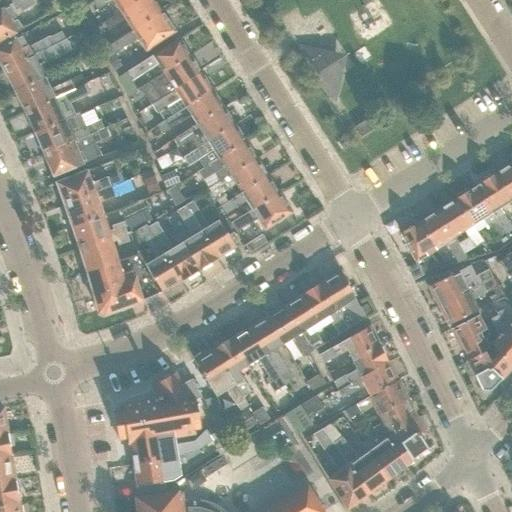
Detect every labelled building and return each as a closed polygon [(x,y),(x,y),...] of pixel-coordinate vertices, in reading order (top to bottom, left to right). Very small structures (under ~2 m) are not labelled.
[(0,41),(21,29),(13,15),(16,13),(35,4),(32,0),(6,0),(2,3),(4,7),(0,9),(0,41)] [(120,11),(137,0),(95,0),(92,3),(97,11),(114,0),(120,11)] [(133,30),(161,12),(153,0),(137,0),(120,11),(121,11),(104,22),(109,30),(126,19),(133,30)] [(276,14),(286,8),(281,0),(271,0),(268,2),(276,14)] [(81,27),(92,20),(86,10),(75,17),(81,27)] [(161,12),(133,30),(133,31),(101,51),(112,71),(121,65),(114,54),(138,39),(146,50),(174,32),(161,12)] [(50,37),(49,36),(28,46),(21,35),(0,46),(0,63),(4,71),(33,56),(33,55),(65,39),(61,31),(50,37)] [(15,90),(49,74),(44,63),(64,54),(71,50),(66,39),(65,39),(33,55),(33,56),(4,71),(15,90)] [(157,64),(163,73),(189,56),(178,39),(118,77),(128,96),(137,90),(132,81),(157,64)] [(304,53),(300,47),(299,48),(333,101),(334,100),(330,94),(334,92),(337,78),(335,75),(337,73),(340,64),(336,56),(326,54),(323,56),(320,53),(308,50),(304,53)] [(163,73),(140,87),(146,96),(168,82),(174,90),(174,91),(201,75),(189,56),(163,73)] [(76,88),(85,83),(81,74),(70,80),(50,88),(44,77),(49,75),(49,74),(15,90),(15,91),(25,112),(76,88)] [(185,107),(212,91),(201,75),(174,91),(174,90),(152,104),(157,113),(179,99),(185,107)] [(81,97),(76,88),(25,112),(35,133),(65,120),(57,104),(62,102),(63,106),(81,97)] [(196,125),(223,108),(212,91),(185,107),(156,125),(162,134),(190,116),(196,124),(196,125)] [(208,143),(234,125),(223,108),(196,125),(196,124),(175,137),(181,146),(191,140),(197,148),(197,149),(208,143)] [(360,138),(373,129),(367,119),(353,128),(360,138)] [(89,135),(85,126),(74,130),(70,132),(65,120),(35,133),(44,154),(89,135)] [(99,120),(92,123),(95,132),(96,131),(102,129),(99,120)] [(218,159),(244,142),(234,125),(208,143),(197,149),(197,148),(183,157),(189,166),(213,150),(218,159)] [(102,129),(96,131),(100,141),(110,137),(106,127),(102,129)] [(89,135),(44,154),(53,176),(83,163),(78,151),(101,141),(100,141),(96,131),(95,132),(89,135)] [(219,183),(256,159),(244,142),(218,159),(197,172),(202,181),(213,174),(219,183)] [(156,159),(161,170),(172,165),(167,154),(156,159)] [(241,194),(267,176),(256,159),(219,183),(208,190),(214,198),(235,184),(241,194)] [(511,162),(493,174),(511,202),(511,203),(511,162)] [(166,189),(180,183),(174,169),(159,175),(166,189)] [(64,205),(111,186),(123,181),(120,171),(107,176),(91,183),(87,171),(56,183),(64,205)] [(511,202),(493,174),(491,176),(489,173),(480,179),(482,182),(474,186),(504,232),(505,234),(511,230),(511,226),(501,208),(511,202)] [(149,196),(160,191),(154,175),(142,180),(149,196)] [(252,211),(278,194),(267,176),(241,194),(220,206),(225,215),(246,202),(251,210),(252,211)] [(184,201),(175,185),(170,189),(167,191),(174,206),(184,201)] [(72,227),(102,215),(97,198),(101,197),(103,201),(115,196),(111,186),(64,205),(72,227)] [(495,238),(504,232),(474,186),(466,192),(464,189),(455,195),(457,197),(456,198),(473,226),(474,226),(483,220),(495,238)] [(252,211),(251,210),(231,223),(236,232),(235,232),(242,242),(253,235),(247,225),(257,219),(264,230),(290,213),(278,194),(252,211)] [(483,240),(474,226),(473,226),(456,198),(437,210),(454,238),(455,238),(465,231),(475,245),(483,240)] [(189,216),(216,260),(217,259),(217,258),(235,247),(219,221),(208,227),(192,201),(185,206),(191,215),(189,216)] [(468,259),(455,238),(454,238),(437,210),(418,222),(436,250),(446,244),(458,263),(468,259)] [(135,214),(124,220),(130,231),(141,226),(135,214)] [(109,237),(126,232),(123,222),(111,225),(113,230),(108,231),(102,215),(72,227),(79,248),(109,237)] [(198,271),(216,260),(189,216),(182,220),(192,237),(181,243),(198,271)] [(198,271),(181,243),(173,248),(157,222),(148,227),(147,224),(146,225),(181,281),(198,271)] [(445,267),(436,250),(418,222),(411,227),(409,224),(400,230),(402,233),(400,234),(422,275),(445,267)] [(146,225),(147,224),(146,224),(142,226),(134,231),(138,243),(143,241),(155,260),(145,266),(161,292),(179,281),(180,282),(181,281),(146,225)] [(117,245),(129,242),(126,232),(109,237),(79,248),(86,271),(93,268),(117,260),(112,242),(116,241),(117,245)] [(267,242),(262,234),(253,240),(258,248),(267,242)] [(86,271),(98,313),(103,316),(130,306),(158,293),(140,265),(136,253),(117,260),(93,268),(86,271)] [(439,306),(489,280),(485,271),(477,275),(477,276),(464,283),(458,272),(429,287),(430,290),(429,292),(432,297),(434,298),(439,306)] [(320,285),(348,328),(365,317),(355,299),(354,299),(340,272),(320,284),(320,285)] [(489,280),(439,306),(443,314),(442,317),(444,322),(447,323),(448,325),(478,311),(472,300),(486,293),(485,292),(494,288),(489,280)] [(320,285),(320,284),(320,283),(300,295),(301,296),(318,322),(327,316),(338,334),(348,328),(320,285)] [(307,329),(318,322),(301,296),(283,308),(311,352),(322,344),(319,339),(320,339),(315,329),(309,333),(307,329)] [(303,357),(311,352),(283,308),(266,318),(282,344),(291,338),(303,357)] [(504,309),(496,314),(497,315),(501,323),(511,333),(511,318),(510,321),(504,309)] [(467,361),(480,354),(475,344),(479,342),(476,335),(486,330),(478,315),(450,329),(467,361)] [(511,333),(501,323),(497,315),(490,319),(498,336),(491,343),(492,346),(511,363),(511,333)] [(275,348),(282,344),(266,318),(249,329),(279,375),(288,370),(275,348)] [(352,359),(378,343),(369,325),(318,355),(323,363),(346,349),(352,359)] [(285,385),(279,375),(249,329),(231,340),(248,365),(257,360),(268,377),(265,379),(274,392),(285,385)] [(231,340),(231,339),(212,351),(213,352),(212,352),(247,406),(253,402),(251,400),(254,398),(250,393),(251,391),(239,371),(248,365),(231,340)] [(338,390),(391,360),(381,342),(378,343),(352,359),(357,368),(333,382),(338,390)] [(501,378),(511,364),(511,363),(492,346),(494,349),(498,352),(489,362),(484,352),(480,354),(467,361),(473,375),(480,390),(489,391),(501,379),(501,378)] [(240,410),(247,406),(212,352),(195,363),(211,388),(216,396),(226,390),(236,405),(237,405),(240,410)] [(370,396),(397,381),(387,362),(391,360),(338,390),(342,398),(364,385),(369,396),(370,396)] [(310,391),(325,382),(318,370),(303,379),(310,391)] [(130,444),(137,486),(173,480),(181,475),(174,436),(194,433),(193,429),(201,428),(195,399),(201,396),(191,379),(181,385),(174,374),(152,385),(158,397),(157,397),(157,399),(121,405),(122,411),(113,413),(118,440),(127,438),(128,445),(130,444)] [(378,415),(406,399),(397,381),(370,396),(369,396),(356,403),(356,404),(344,410),(348,418),(360,412),(360,411),(372,404),(378,415)] [(319,393),(324,402),(336,395),(330,386),(319,393)] [(307,415),(322,406),(315,395),(300,404),(307,415)] [(389,433),(415,418),(406,399),(378,415),(381,423),(373,428),(372,429),(378,440),(383,436),(385,439),(386,437),(390,436),(389,433)] [(298,434),(311,426),(299,406),(285,414),(298,434)] [(261,407),(251,413),(259,425),(269,419),(261,407)] [(247,408),(234,416),(243,431),(256,423),(247,408)] [(214,424),(225,418),(222,411),(210,417),(214,424)] [(225,418),(214,424),(205,429),(213,442),(215,440),(217,444),(228,438),(226,434),(230,432),(225,423),(226,422),(225,418)] [(386,437),(405,464),(427,448),(418,437),(423,434),(415,418),(389,433),(390,436),(386,437)] [(372,429),(373,428),(370,422),(362,426),(367,437),(371,436),(376,444),(379,442),(378,440),(372,429)] [(387,480),(367,451),(358,458),(342,437),(341,437),(331,423),(322,428),(367,493),(373,489),(373,490),(387,480)] [(360,498),(367,493),(322,428),(313,433),(324,450),(339,472),(329,479),(347,509),(361,499),(360,498)] [(238,444),(249,438),(244,431),(234,437),(238,444)] [(0,458),(11,457),(11,456),(8,434),(0,435),(0,458)] [(405,464),(386,437),(385,439),(383,436),(378,440),(379,442),(376,444),(367,451),(387,480),(399,471),(398,470),(405,464)] [(0,483),(15,481),(15,479),(14,479),(11,457),(0,458),(0,483)] [(0,507),(19,505),(18,504),(19,503),(15,481),(0,483),(0,507)] [(323,511),(308,486),(281,503),(280,501),(261,511),(183,511),(181,493),(170,492),(159,497),(138,500),(139,511),(323,511)]
